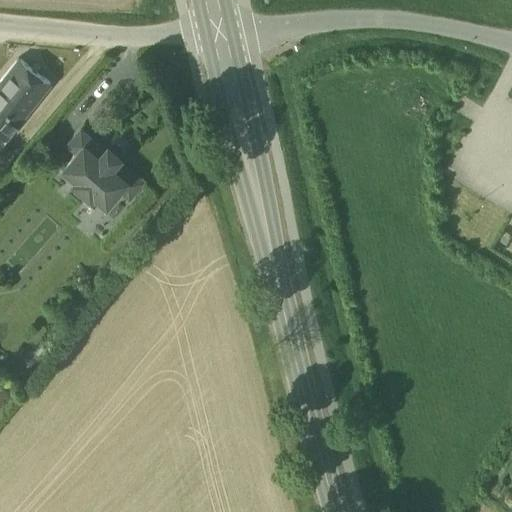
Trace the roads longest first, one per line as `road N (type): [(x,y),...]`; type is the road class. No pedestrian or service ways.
road 1 (secondary): [(219,34),(332,511)]
road 2 (residential): [(511,43),(355,19),(250,30)]
road 3 (unclassified): [(0,25),(117,37),(219,34)]
